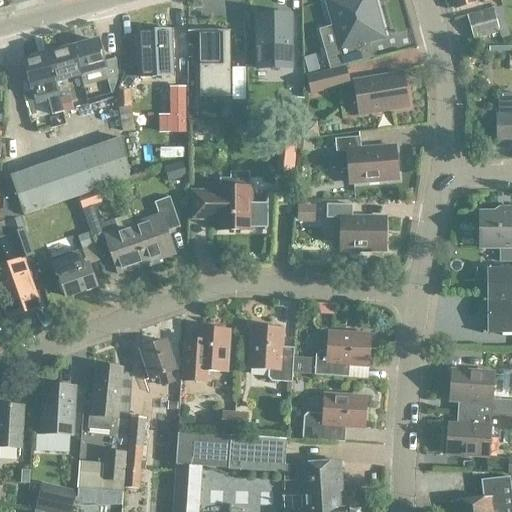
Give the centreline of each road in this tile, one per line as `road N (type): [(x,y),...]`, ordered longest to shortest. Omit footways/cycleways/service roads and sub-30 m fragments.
road 1 (residential): [(0,361),(229,284),(411,292)]
road 2 (residential): [(403,511),(411,292)]
road 3 (residential): [(439,173),(448,72),(427,0)]
road 4 (residential): [(411,292),(439,173)]
